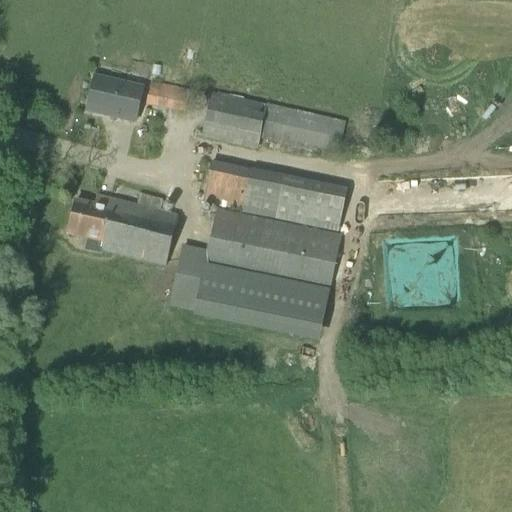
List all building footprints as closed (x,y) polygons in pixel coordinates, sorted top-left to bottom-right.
[(94,78),(86,112),(134,123),(142,89),(94,78)] [(145,103),(171,108),(175,86),(149,81),(145,103)] [(336,158),(344,122),(211,93),(201,139),(256,151),(259,141),(336,158)] [(240,214),(337,234),(346,189),(210,162),(202,204),(241,212),(240,214)] [(177,216),(96,197),(94,206),(75,202),(67,236),(87,240),(84,252),(101,256),(101,252),(165,267),(177,216)] [(329,298),(340,237),(216,211),(207,252),(181,246),(168,307),(193,312),(192,319),(317,346),(327,297),(329,298)]
